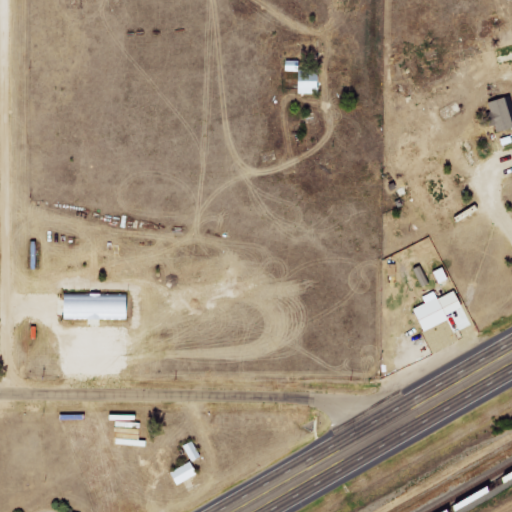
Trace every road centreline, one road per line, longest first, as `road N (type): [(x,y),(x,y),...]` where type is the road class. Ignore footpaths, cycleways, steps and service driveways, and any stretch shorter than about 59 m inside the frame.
road 1 (residential): [(366,441),(346,413),(309,395),(0,395)]
road 2 (trunk): [(511,356),(242,511)]
